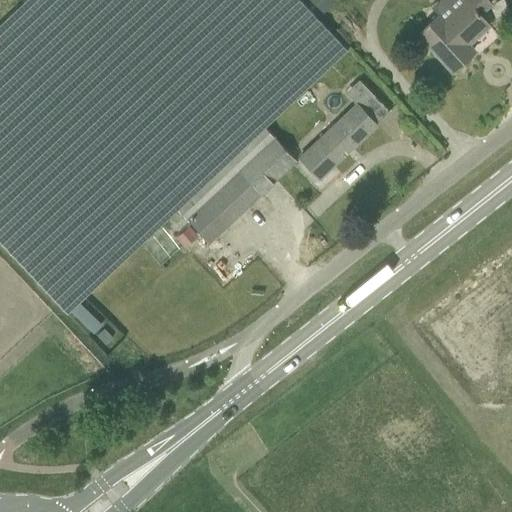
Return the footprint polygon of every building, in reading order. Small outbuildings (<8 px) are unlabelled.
[(160,225),(178,209),(209,242),(281,174),(287,168),(296,160),(264,126),(347,50),(300,0),(25,0),(0,24),(0,242),(67,313),(160,225)] [(311,0),(323,12),(336,0),(311,0)] [(458,51),(488,25),(480,16),(493,3),(489,0),(437,0),(430,6),(438,15),(418,34),(452,70),(464,58),(458,51)] [(348,42),(361,30),(349,15),(335,27),(348,42)] [(376,124),(376,123),(389,110),(359,78),(345,92),(357,104),(299,157),(319,178),(376,124)] [(184,248),(198,235),(189,225),(175,237),(184,248)]
